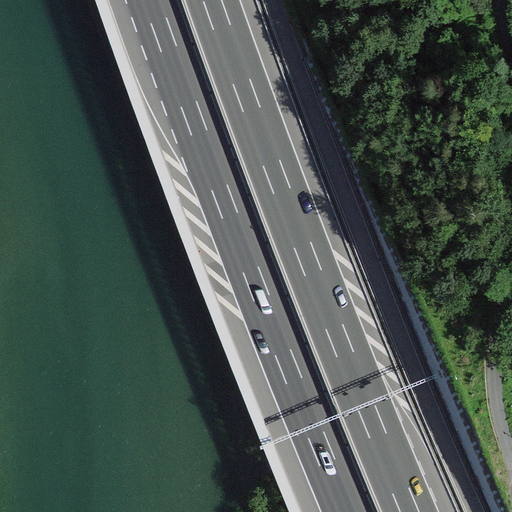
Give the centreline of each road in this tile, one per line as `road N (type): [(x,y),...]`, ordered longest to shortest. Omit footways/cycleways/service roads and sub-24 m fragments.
road 1 (motorway): [(150,0),(349,511)]
road 2 (motorway): [(410,511),(213,0)]
road 3 (track): [(511,451),(496,384),(511,243)]
